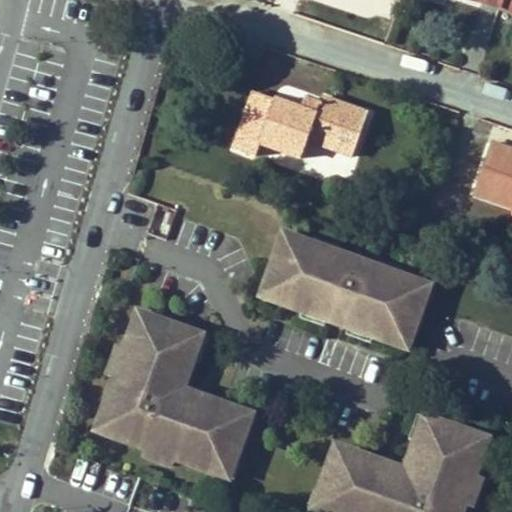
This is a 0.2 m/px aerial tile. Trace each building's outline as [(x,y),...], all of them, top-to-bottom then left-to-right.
[(361,0),(303,0),(356,17),(361,0)] [(511,0),(479,0),(479,2),(511,12),(511,0)] [(210,36),(195,31),(192,41),(207,46),(210,36)] [(299,109),(253,93),(233,149),(255,157),(260,144),(298,159),(305,140),(349,156),(364,113),(321,98),(318,106),(314,115),(299,109)] [(318,106),(302,100),(299,109),(314,115),(318,106)] [(511,151),(491,144),(479,175),(511,186),(511,151)] [(275,232),(252,298),(393,349),(417,283),(275,232)] [(103,407),(108,409),(99,435),(165,458),(205,471),(208,462),(222,467),(224,460),(231,441),(216,436),(223,415),(225,407),(192,396),(189,407),(175,402),(170,390),(182,385),(180,380),(184,366),(189,367),(191,360),(199,335),(142,314),(131,347),(123,347),(103,407)] [(317,474),(308,499),(322,504),(319,511),(442,511),(459,464),(455,463),(466,433),(408,412),(400,435),(396,445),(400,446),(396,458),(392,460),(397,474),(386,479),(372,474),(376,463),(344,451),(333,479),(317,474)]
